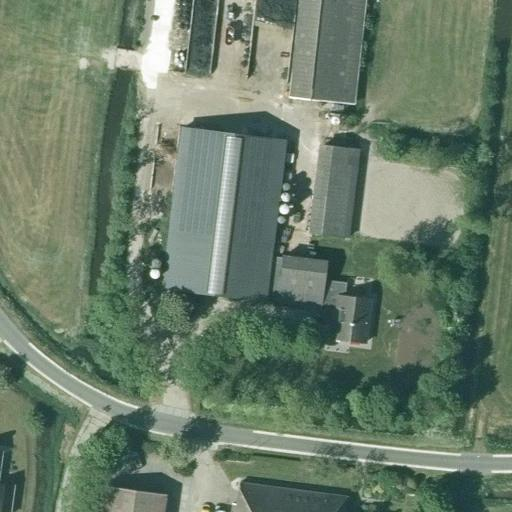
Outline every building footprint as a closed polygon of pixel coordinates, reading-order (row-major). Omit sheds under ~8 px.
[(352,105),(364,0),(301,0),(290,98),(352,105)] [(269,257),(283,142),(183,129),(163,289),(263,301),(264,298),(277,300),(277,303),(320,308),(321,305),(336,307),(332,340),(365,344),(370,301),(344,298),(346,284),(324,281),(326,262),(283,257),(283,259),(269,257)] [(312,234),(348,239),(359,151),(323,147),(312,234)] [(0,464),(1,453),(0,453),(0,511),(9,511),(13,487),(0,484),(0,464)] [(344,511),(347,498),(238,484),(236,505),(232,505),(231,511),(344,511)] [(163,511),(165,496),(104,487),(100,511),(163,511)]
